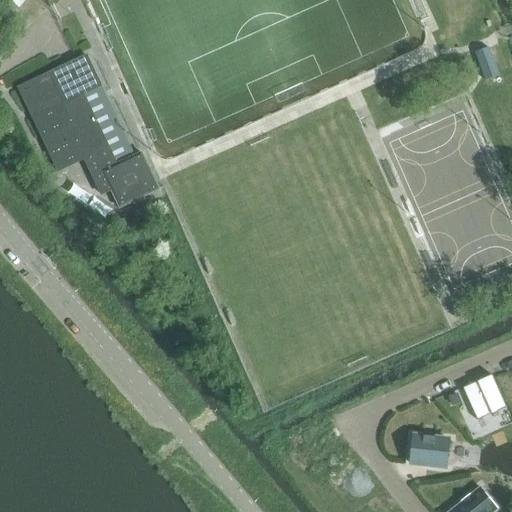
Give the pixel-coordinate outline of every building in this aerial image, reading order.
[(490,48),(476,52),(485,75),(498,70),(490,48)] [(101,172),(117,164),(84,95),(101,87),(86,56),(19,88),(58,172),(85,159),(102,195),(110,191),(101,172)] [(142,153),(127,160),(117,164),(101,172),(110,191),(112,190),(120,209),(159,190),(142,153)] [(125,219),(110,226),(115,236),(130,229),(125,219)] [(492,375),(463,388),(477,421),(492,415),(499,412),(498,412),(507,408),(492,375)] [(413,436),(410,464),(447,468),(450,441),(435,439),(435,438),(433,438),(433,439),(425,438),(425,437),(424,437),(424,438),(413,436)] [(462,503),(451,511),(492,511),(497,508),(481,488),(471,496),(470,495),(461,502),(462,503)]
